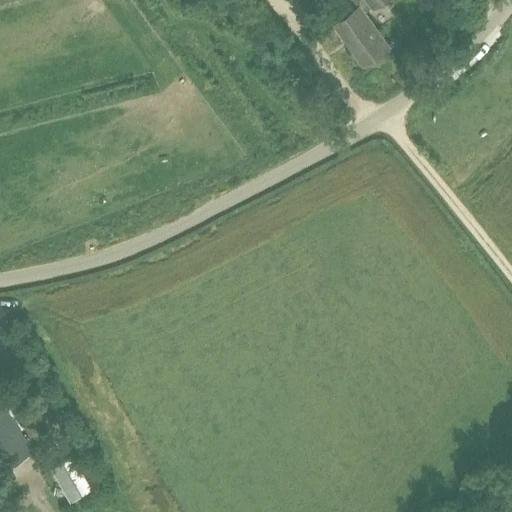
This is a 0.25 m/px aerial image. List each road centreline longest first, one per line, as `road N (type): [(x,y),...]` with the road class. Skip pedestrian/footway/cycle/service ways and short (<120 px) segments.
road 1 (unclassified): [(0,280),(138,245),(286,169),(407,97),(511,2)]
road 2 (track): [(511,270),(379,116)]
